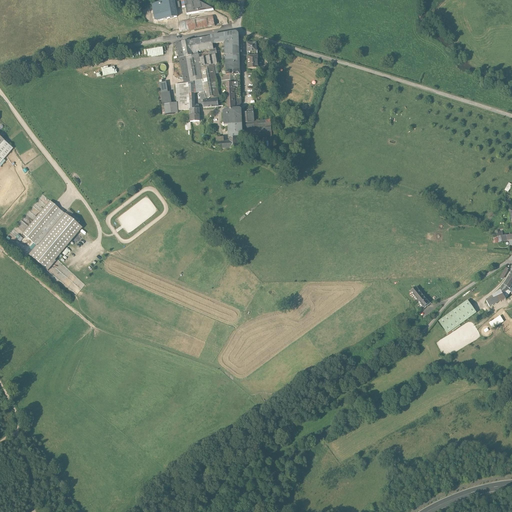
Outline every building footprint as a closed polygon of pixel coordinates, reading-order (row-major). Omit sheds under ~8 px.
[(177,17),(173,0),(171,0),(155,3),(158,20),(177,17)] [(195,0),(183,0),(187,15),(213,10),(195,0)] [(219,36),(220,43),(225,43),(226,55),(223,56),(223,61),(226,61),(226,75),(240,75),(240,71),(239,71),(238,36),(235,33),(219,36)] [(215,48),(215,44),(214,44),(213,37),(182,42),(175,44),(181,69),(182,76),(183,84),(175,84),(177,103),(177,109),(189,108),(195,108),(195,105),(194,93),(204,92),(205,100),(218,99),(219,98),(215,73),(218,73),(217,64),(219,63),(216,48),(215,48)] [(256,43),(247,44),(247,52),(256,52),(256,43)] [(257,56),(247,57),(248,70),(258,69),(257,56)] [(97,76),(119,72),(118,65),(95,70),(97,76)] [(227,107),(228,109),(236,108),(236,107),(236,105),(239,105),(240,104),(241,102),(240,75),(226,75),(222,75),(222,77),(221,79),(222,81),(222,84),(222,88),(227,87),(227,107)] [(164,114),(177,113),(177,109),(177,103),(171,103),(169,92),(168,92),(165,82),(158,83),(162,104),(163,104),(164,114)] [(199,120),(199,104),(195,105),(195,108),(189,108),(190,120),(199,120)] [(237,135),(237,137),(240,137),(240,135),(242,135),(241,110),(241,109),(239,108),(236,108),(228,109),(225,109),(223,111),(224,125),(228,125),(229,136),(237,135)] [(245,122),(254,121),(253,109),(249,109),(247,109),(247,112),(245,112),(245,122)] [(237,146),(237,137),(237,135),(229,136),(230,140),(224,141),(223,136),(216,137),(217,149),(237,146)] [(0,163),(13,148),(0,137),(0,163)] [(82,228),(50,201),(23,233),(36,245),(28,254),(47,270),(55,261),(54,260),(82,228)] [(507,236),(506,235),(502,236),(502,231),(498,231),(498,236),(497,237),(498,243),(507,241),(507,236)] [(511,269),(500,290),(505,300),(511,290),(511,291),(511,269)] [(415,298),(420,294),(416,289),(411,294),(415,298)] [(493,298),(486,302),(489,308),(505,300),(500,290),(491,295),(493,298)] [(429,304),(420,294),(415,298),(423,309),(429,304)] [(461,326),(452,313),(438,322),(447,336),(461,326)]
